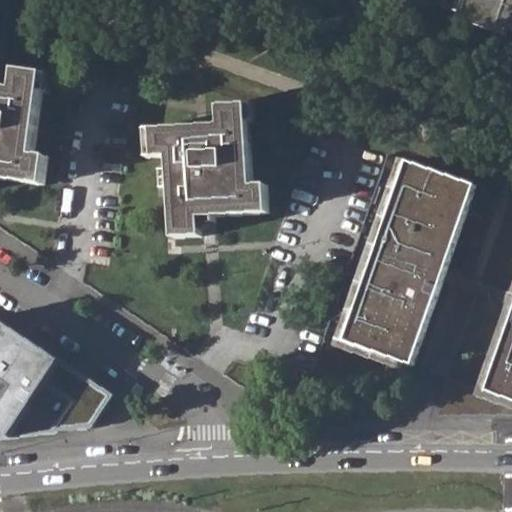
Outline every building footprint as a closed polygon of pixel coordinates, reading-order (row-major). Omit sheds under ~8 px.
[(511,30),(511,0),(467,0),(463,13),(511,30)] [(511,30),(463,13),(461,21),(508,38),(511,30)] [(0,180),(44,186),(49,159),(36,157),(43,97),(49,98),(51,81),(17,76),(15,93),(0,91),(0,180)] [(167,160),(170,242),(199,239),(199,221),(269,220),(269,191),(253,190),(251,131),(259,129),(258,109),(220,110),(220,129),(144,131),(146,160),(167,160)] [(348,342),(415,366),(445,283),(449,270),(479,185),(411,162),(348,342)] [(445,283),(511,306),(511,292),(449,270),(445,283)] [(0,436),(87,427),(109,394),(0,321),(0,436)] [(511,327),(489,394),(511,401),(511,327)] [(432,419),(511,417),(511,401),(489,394),(448,377),(432,419)]
